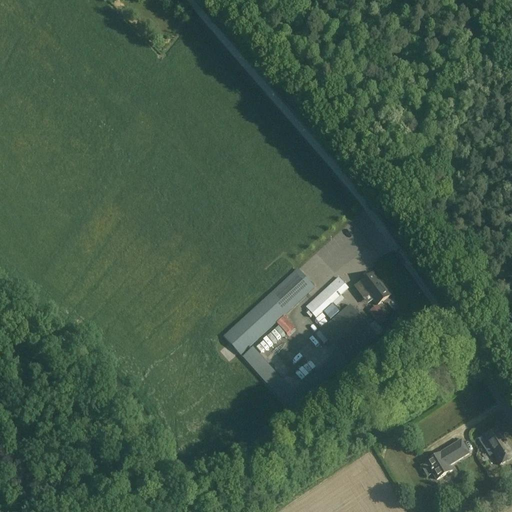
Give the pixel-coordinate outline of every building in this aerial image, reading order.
[(315,289),(297,270),(223,338),(241,356),(314,289),(315,289)] [(390,297),(374,275),(361,285),(355,289),(363,299),(364,298),(368,304),(373,301),(377,307),(390,297)] [(348,289),(338,278),(306,308),(316,319),(343,294),(348,289)] [(378,337),(350,305),(320,332),(348,364),(378,337)] [(388,320),(383,313),(375,319),(379,326),(388,320)] [(282,374),(291,383),(296,379),(287,369),(282,374)] [(504,440),(497,427),(481,438),(500,466),(511,458),(511,448),(506,439),(504,440)] [(469,455),(462,443),(427,464),(437,481),(452,472),(449,467),(469,455)]
